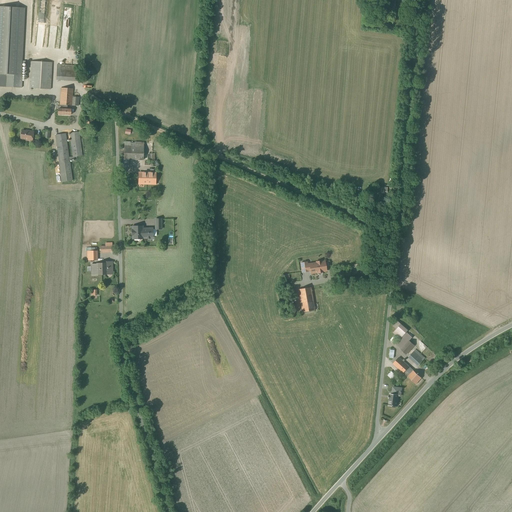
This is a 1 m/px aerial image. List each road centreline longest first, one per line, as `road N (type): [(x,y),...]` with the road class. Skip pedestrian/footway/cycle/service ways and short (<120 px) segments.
road 1 (unclassified): [(427,0),(375,440)]
road 2 (unclassified): [(118,108),(122,349),(168,511)]
road 3 (track): [(398,233),(118,108)]
road 4 (unclassified): [(511,321),(430,379),(375,440)]
